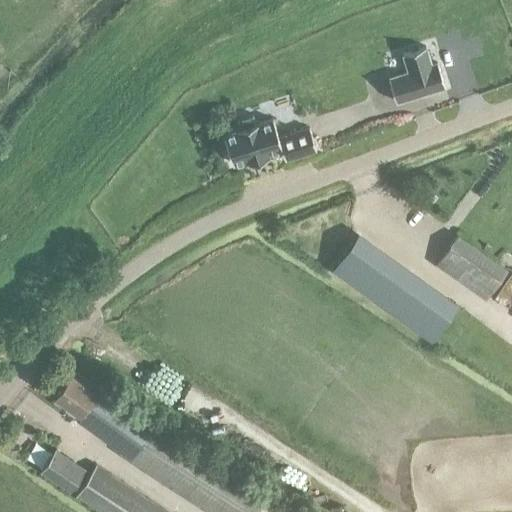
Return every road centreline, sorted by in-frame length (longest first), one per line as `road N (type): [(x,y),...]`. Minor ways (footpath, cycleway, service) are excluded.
road 1 (tertiary): [(0,398),(77,314),(185,235),(511,106)]
road 2 (unknown): [(348,167),(418,267),(511,339)]
